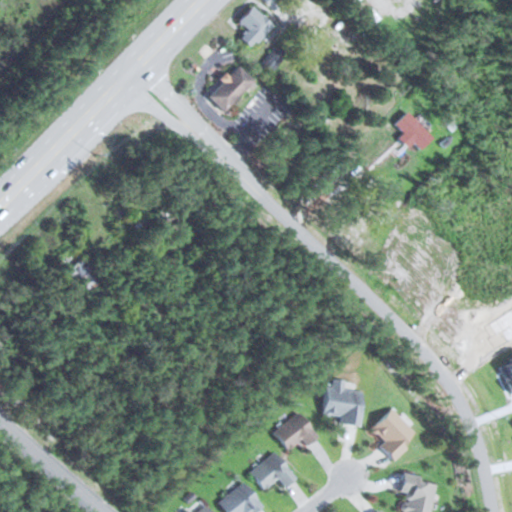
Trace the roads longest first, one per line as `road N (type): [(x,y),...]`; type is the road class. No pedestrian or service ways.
road 1 (residential): [(496,511),(480,431),(449,374),(132,70)]
road 2 (trunk): [(0,203),(201,0)]
road 3 (residential): [(105,511),(0,420)]
